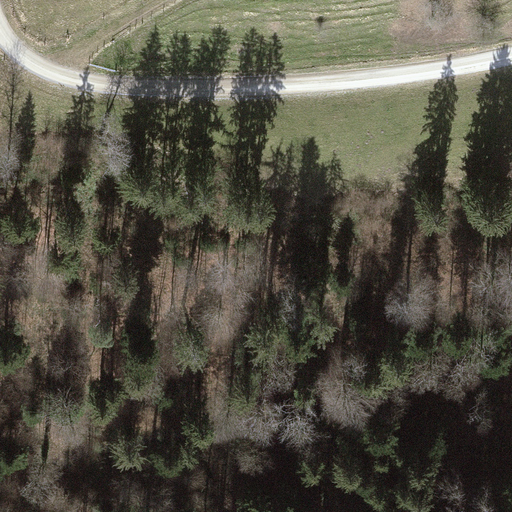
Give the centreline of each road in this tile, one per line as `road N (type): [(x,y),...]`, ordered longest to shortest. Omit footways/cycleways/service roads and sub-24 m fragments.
road 1 (unclassified): [(0,35),(41,76),(108,90),(261,91),(428,75),(511,57)]
road 2 (track): [(178,0),(41,76)]
